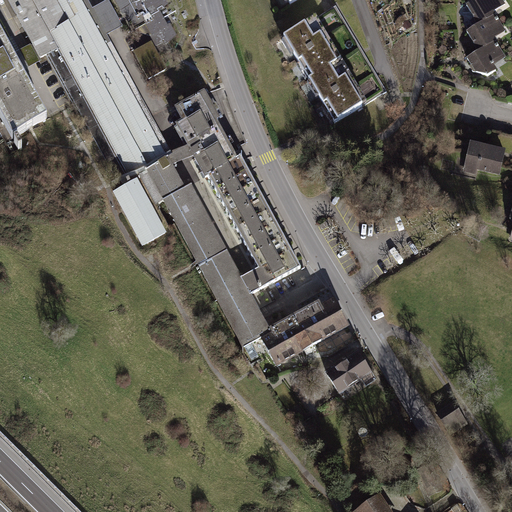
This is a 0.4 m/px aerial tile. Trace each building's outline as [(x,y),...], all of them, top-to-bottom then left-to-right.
[(6,0),(40,62),(63,50),(128,173),(166,153),(84,0),(6,0)] [(176,0),(114,0),(132,30),(179,5),(176,0)] [(502,0),(476,0),(468,5),(480,24),(495,14),(493,10),(504,3),(502,0)] [(283,38),(309,81),(361,50),(336,7),(283,38)] [(166,14),(147,24),(160,49),(179,39),(166,14)] [(505,30),(495,14),(480,24),(467,32),(479,51),(496,40),(493,37),(505,30)] [(0,16),(0,108),(15,137),(54,116),(0,16)] [(505,55),(496,40),(479,51),(469,57),(477,70),(489,73),(497,68),(493,63),(505,55)] [(156,45),(137,55),(150,80),(169,70),(156,45)] [(309,81),(334,123),(387,92),(361,50),(309,81)] [(211,93),(178,108),(185,122),(174,127),(183,146),(184,149),(190,160),(199,180),(204,178),(237,162),(219,123),(224,120),(211,93)] [(504,152),(471,144),(466,166),(499,174),(504,152)] [(184,149),(162,164),(166,172),(172,169),(190,160),(184,149)] [(237,162),(204,178),(258,272),(268,290),(270,287),(299,272),(237,164),(237,162)] [(251,298),(268,290),(258,272),(241,281),(189,187),(184,190),(172,169),(166,172),(162,164),(155,168),(154,169),(142,175),(158,205),(161,203),(240,348),(261,337),(270,332),(268,329),(251,298)] [(133,172),(125,176),(128,183),(137,178),(133,172)] [(167,234),(139,181),(116,193),(144,246),(167,234)] [(352,329),(330,289),(301,306),(304,310),(268,329),(270,332),(261,337),(279,369),(352,329)] [(358,351),(327,371),(343,396),(374,377),(358,351)] [(452,405),(438,414),(451,433),(461,426),(457,420),(461,418),(452,405)] [(442,490),(431,466),(418,471),(430,496),(442,490)] [(351,511),(386,511),(378,498),(360,510),(357,505),(350,510),(351,511)]
